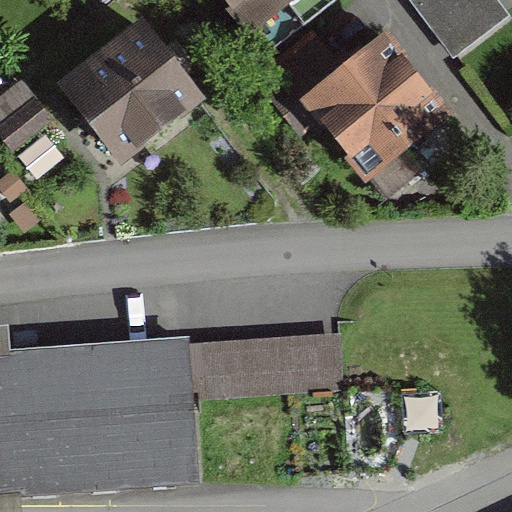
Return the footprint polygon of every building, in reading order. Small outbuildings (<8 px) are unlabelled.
[(309,0),(203,0),(244,51),(309,0)] [(511,29),(511,23),(494,0),(405,0),(458,70),(511,29)] [(137,31),(51,96),(114,177),(199,111),(137,31)] [(446,131),(380,46),(293,113),(359,198),(446,131)] [(0,511),(0,494),(197,484),(192,404),(346,395),(343,339),(11,357),(10,330),(0,330),(0,511)]
